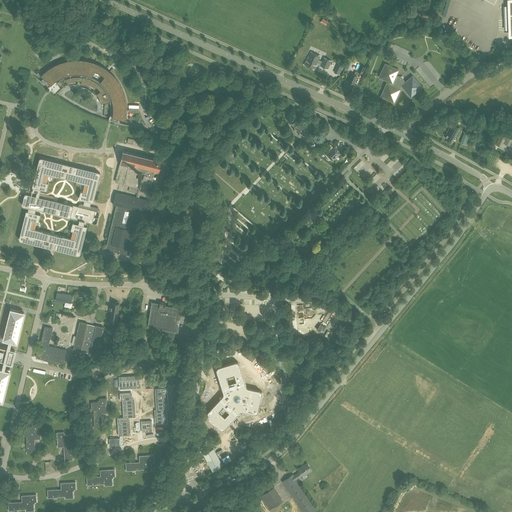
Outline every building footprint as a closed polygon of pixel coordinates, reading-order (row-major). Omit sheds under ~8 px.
[(511,0),(507,0),(507,6),(503,6),(504,30),(508,30),(508,37),(511,36),(511,0)] [(306,61),(304,65),(315,69),(316,65),(318,61),(321,63),(321,64),(328,67),(332,58),(324,55),(323,59),(319,57),(320,55),(310,51),(306,61)] [(42,74),(40,76),(47,82),(49,83),(58,91),(59,90),(61,89),(62,88),(63,87),(64,86),(66,85),(67,85),(68,84),(69,86),(70,86),(71,85),(73,85),(75,85),(76,85),(77,85),(80,85),(81,85),(81,87),(82,87),(84,87),(86,88),(87,89),(89,89),(90,90),(91,91),(93,92),(94,93),(95,95),(96,94),(97,94),(98,96),(98,97),(99,97),(99,98),(99,99),(100,99),(99,99),(100,100),(100,101),(101,102),(101,103),(103,102),(104,104),(104,105),(104,106),(104,107),(104,109),(104,110),(104,111),(104,112),(103,114),(103,115),(126,121),(126,120),(126,119),(126,117),(127,115),(127,114),(127,112),(127,110),(127,108),(127,107),(127,103),(127,102),(126,100),(126,98),(126,96),(125,95),(125,93),(124,91),(123,90),(123,88),(122,87),(121,85),(120,84),(119,82),(119,81),(118,79),(117,78),(115,77),(114,75),(113,74),(112,73),(111,72),(109,70),(109,71),(109,70),(107,72),(106,71),(107,69),(107,68),(105,67),(104,66),(102,66),(101,65),(99,64),(97,63),(95,62),(94,62),(93,64),(91,63),(91,61),(89,60),(88,60),(86,60),(84,59),(83,59),(81,59),(79,59),(77,59),(76,59),(74,59),(72,59),(71,59),(69,60),(67,60),(65,60),(64,61),(62,61),(60,62),(59,63),(57,63),(56,64),(54,65),(53,66),(51,67),(50,68),(48,68),(47,70),(46,71),(44,72),(43,73),(42,74)] [(349,71),(353,61),(349,59),(345,69),(349,71)] [(363,74),(365,67),(360,64),(357,71),(363,74)] [(381,72),(379,77),(390,82),(389,82),(389,83),(389,84),(387,83),(383,91),(383,92),(381,96),(394,102),(400,90),(401,90),(402,89),(403,88),(411,97),(415,93),(416,92),(422,87),(412,76),(404,83),(404,82),(404,81),(404,80),(403,79),(403,78),(403,77),(403,76),(402,76),(401,76),(400,76),(400,77),(400,76),(399,76),(398,76),(397,76),(396,76),(398,70),(385,64),(383,69),(382,70),(381,72)] [(351,73),(348,81),(349,81),(348,82),(351,83),(351,82),(354,83),(359,73),(355,71),(354,74),(351,73)] [(303,136),(307,132),(298,123),(297,124),(295,121),(292,124),(294,127),(303,136)] [(448,133),(445,138),(451,141),(459,128),(453,124),(450,129),(451,129),(448,134),(448,133)] [(467,145),(471,133),(465,131),(460,142),(467,145)] [(511,135),(502,131),(496,144),(501,147),(503,143),(510,146),(508,150),(511,152),(511,135)] [(377,157),(387,147),(384,144),(374,154),(377,157)] [(332,161),(340,153),(334,146),(329,151),(327,150),(325,153),(332,161)] [(158,174),(162,160),(123,151),(115,182),(150,190),(154,172),(158,174)] [(38,163),(32,186),(33,186),(32,190),(31,194),(27,193),(26,193),(25,193),(25,194),(24,194),(22,203),(22,204),(22,205),(23,205),(24,206),(29,207),(28,210),(26,210),(19,238),(19,239),(20,240),(21,240),(45,246),(50,247),(55,249),(78,254),(78,255),(79,255),(79,254),(80,254),(80,253),(87,225),(85,225),(86,221),(95,223),(95,224),(95,223),(96,223),(97,223),(97,222),(99,213),(99,212),(99,211),(98,211),(89,209),(90,205),(91,205),(90,204),(91,201),(93,202),(100,174),(100,173),(100,172),(99,172),(99,171),(72,165),(69,164),(42,157),(41,157),(40,157),(40,158),(39,158),(38,163)] [(376,186),(382,180),(380,177),(373,183),(376,186)] [(369,184),(366,188),(374,197),(378,193),(369,184)] [(158,215),(161,203),(116,192),(113,204),(116,205),(105,249),(128,255),(139,211),(158,215)] [(181,252),(184,237),(175,234),(173,245),(164,243),(161,253),(171,255),(173,250),(181,252)] [(57,292),(55,300),(65,303),(65,306),(70,307),(71,307),(71,306),(72,303),(71,303),(73,295),(67,294),(67,295),(57,292)] [(111,309),(111,311),(109,324),(115,325),(116,321),(119,305),(119,303),(117,303),(117,302),(114,301),(114,303),(112,302),(112,306),(110,306),(109,308),(111,309)] [(178,332),(182,308),(165,305),(165,303),(160,302),(159,303),(152,302),(150,310),(147,327),(166,330),(164,338),(174,339),(174,334),(175,331),(178,332)] [(0,360),(4,361),(2,370),(0,369),(0,400),(2,401),(9,372),(4,371),(7,362),(12,363),(12,360),(13,360),(14,360),(15,354),(14,354),(15,351),(10,349),(11,343),(12,341),(17,342),(23,317),(24,314),(11,312),(4,339),(9,340),(9,342),(7,349),(0,346),(0,360)] [(97,356),(103,327),(95,325),(95,326),(87,325),(87,323),(79,321),(73,351),(80,353),(81,351),(89,353),(89,354),(97,356)] [(36,357),(43,359),(43,360),(47,361),(50,361),(58,363),(60,363),(60,361),(63,362),(66,349),(49,345),(53,328),(45,326),(44,330),(42,338),(41,341),(40,345),(39,345),(38,351),(37,351),(36,355),(36,357)] [(260,390),(248,388),(247,387),(246,387),(246,386),(239,364),(239,363),(238,363),(238,362),(237,362),(236,362),(235,362),(219,367),(218,367),(218,368),(217,368),(217,369),(217,370),(217,371),(224,392),(224,393),(224,394),(223,394),(223,395),(223,396),(208,412),(207,413),(207,414),(207,415),(207,416),(207,417),(208,417),(220,428),(220,429),(221,429),(222,429),(223,429),(224,429),(224,428),(240,412),(240,411),(241,411),(242,411),(242,410),(243,410),(254,413),(255,413),(256,413),(257,413),(257,412),(258,412),(258,411),(262,394),(262,393),(262,392),(261,392),(261,391),(260,391),(260,390)] [(134,386),(138,386),(144,386),(144,376),(124,377),(124,386),(130,386),(131,386),(134,386)] [(167,410),(169,410),(169,389),(166,389),(159,389),(159,407),(159,409),(158,409),(158,423),(164,423),(167,423),(167,419),(167,410)] [(126,399),(126,404),(127,416),(124,416),(123,416),(121,416),(122,430),(122,432),(130,432),(131,432),(131,424),(131,416),(136,416),(136,412),(136,406),(136,403),(136,399),(134,399),(134,395),(134,392),(131,392),(124,392),(125,399),(126,399)] [(100,413),(108,412),(107,398),(99,398),(99,400),(98,400),(98,401),(91,402),(91,410),(93,410),(94,417),(93,417),(94,427),(102,427),(102,417),(101,417),(100,413)] [(143,430),(146,430),(153,430),(153,420),(145,420),(143,420),(143,430)] [(33,439),(40,438),(39,423),(32,424),(32,426),(30,426),(31,427),(23,428),(24,436),(26,436),(27,443),(26,443),(27,453),(35,453),(35,443),(34,443),(33,439)] [(71,442),(73,442),(73,434),(66,434),(64,434),(64,431),(56,432),(57,447),(65,446),(65,450),(64,450),(65,460),(73,460),(72,454),(72,450),(71,442)] [(152,462),(154,462),(154,454),(139,455),(139,461),(125,462),(126,471),(143,469),(143,471),(152,471),(151,464),(152,463),(152,462)] [(282,481),(293,499),(302,511),(311,511),(316,508),(296,479),(302,475),(302,476),(312,469),(307,462),(297,469),(299,471),(294,475),(293,473),(282,481)] [(113,476),(115,476),(115,469),(100,469),(100,476),(86,477),(87,485),(104,484),(104,485),(113,485),(112,478),(113,478),(113,476)] [(259,484),(264,492),(260,495),(269,509),(283,500),(274,486),(272,487),(266,480),(259,484)] [(74,489),(76,489),(75,481),(61,482),(61,488),(47,489),(48,498),(65,497),(65,498),(73,498),(73,491),(74,491),(74,489)] [(34,502),(37,502),(36,494),(21,495),(22,501),(8,502),(9,511),(26,509),(26,511),(34,510),(34,503),(35,503),(34,502)]
